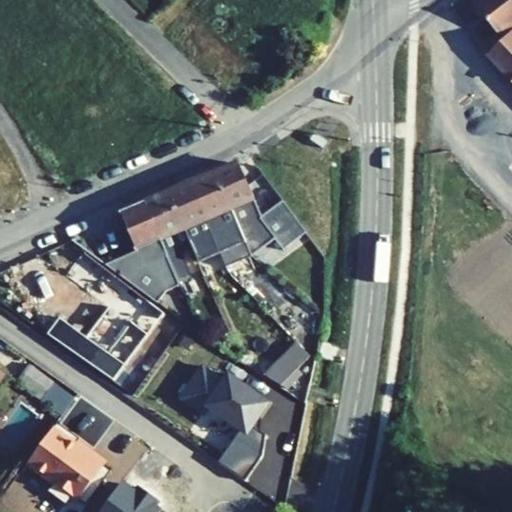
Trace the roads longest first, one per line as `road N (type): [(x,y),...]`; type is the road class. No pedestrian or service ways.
road 1 (tertiary): [(331,511),(369,317),(374,45)]
road 2 (residential): [(248,131),(52,220)]
road 3 (residential): [(248,131),(112,0)]
road 4 (residential): [(374,45),(248,131)]
